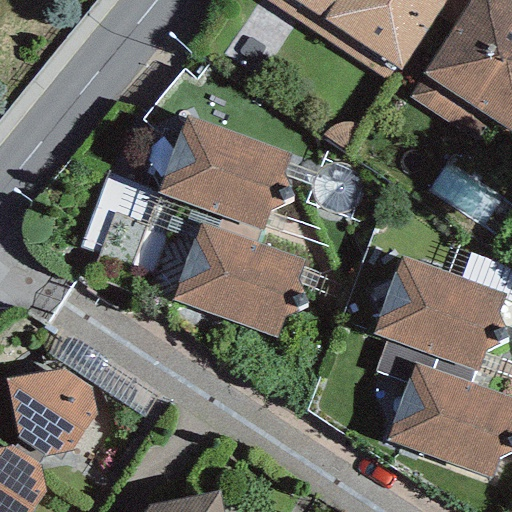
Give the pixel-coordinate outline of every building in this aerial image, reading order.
[(296,0),(399,68),(444,0),(296,0)] [(511,0),(465,0),(420,69),(424,72),(408,96),(475,140),(491,117),(511,130),(511,0)] [(290,152),(184,114),(157,191),(159,192),(262,229),(290,152)] [(157,191),(107,172),(78,249),(130,269),(159,192),(157,191)] [(303,260),(199,222),(171,298),(275,336),(303,260)] [(372,329),(475,368),(503,295),(400,256),(372,329)] [(385,438),(487,477),(511,412),(511,398),(414,361),(385,438)] [(63,368),(4,377),(15,437),(44,455),(71,446),(96,411),(91,386),(63,368)] [(12,445),(0,446),(0,511),(27,511),(46,487),(40,463),(12,445)] [(224,511),(218,488),(141,508),(138,511),(224,511)]
